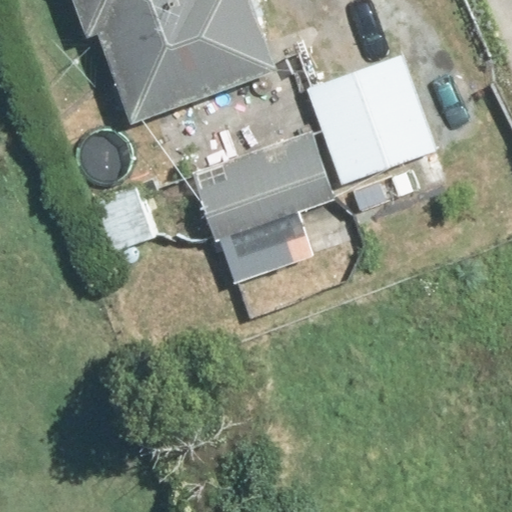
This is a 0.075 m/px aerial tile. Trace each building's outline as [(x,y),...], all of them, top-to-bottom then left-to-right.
[(118,30),(151,121),(295,69),(269,0),(91,0),(104,35),(118,30)] [(414,52),(319,86),(354,183),(448,149),(414,52)] [(166,123),(143,132),(163,187),(187,179),(166,123)] [(326,128),(205,171),(230,240),(351,197),(326,128)] [(128,139),(125,131),(109,137),(124,173),(149,163),(138,135),(128,139)] [(151,182),(136,188),(155,240),(170,235),(151,182)]
